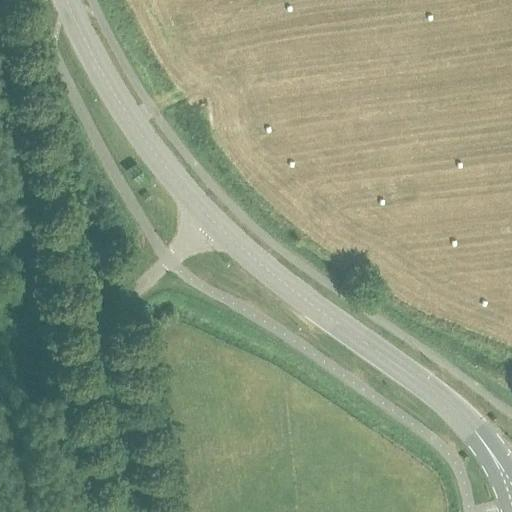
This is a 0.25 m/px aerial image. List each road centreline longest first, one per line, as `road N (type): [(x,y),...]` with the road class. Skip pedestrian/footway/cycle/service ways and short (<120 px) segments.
road 1 (secondary): [(511,490),(452,406),(208,218)]
road 2 (unclassified): [(133,511),(109,324),(208,218)]
road 3 (secondary): [(208,218),(115,96),(65,0)]
